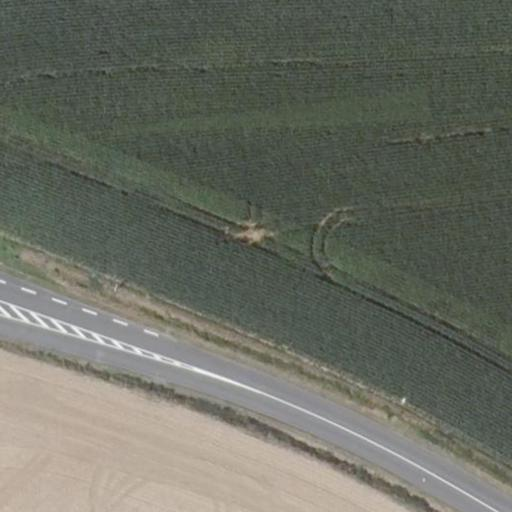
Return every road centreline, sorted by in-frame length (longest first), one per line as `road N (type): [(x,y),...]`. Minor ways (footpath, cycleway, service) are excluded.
road 1 (secondary): [(205,371),(354,432),(498,511)]
road 2 (secondary): [(205,371),(0,292)]
road 3 (secondary): [(0,324),(205,371)]
